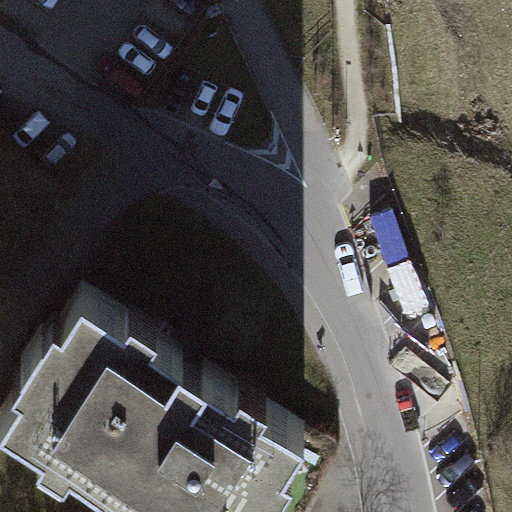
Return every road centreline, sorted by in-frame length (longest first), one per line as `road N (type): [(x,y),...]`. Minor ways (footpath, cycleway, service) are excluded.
road 1 (residential): [(241,0),(332,186),(340,259)]
road 2 (residential): [(236,176),(153,148),(0,42)]
road 3 (residential): [(340,259),(383,389),(407,511)]
road 4 (residential): [(236,176),(340,259)]
